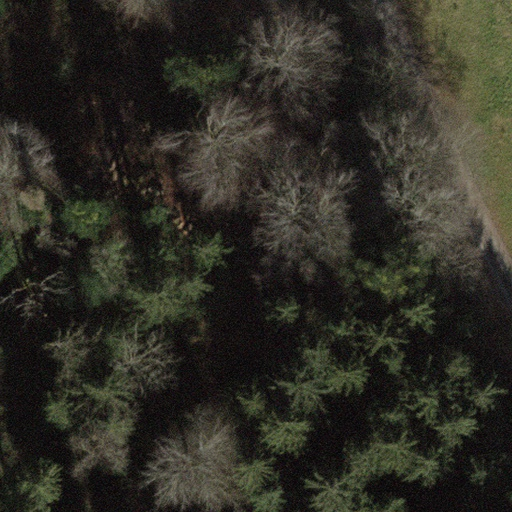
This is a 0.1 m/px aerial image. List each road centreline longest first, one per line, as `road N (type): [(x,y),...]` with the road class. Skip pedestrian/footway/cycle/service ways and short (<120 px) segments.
road 1 (track): [(210,0),(155,58),(0,360)]
road 2 (track): [(511,285),(375,0)]
